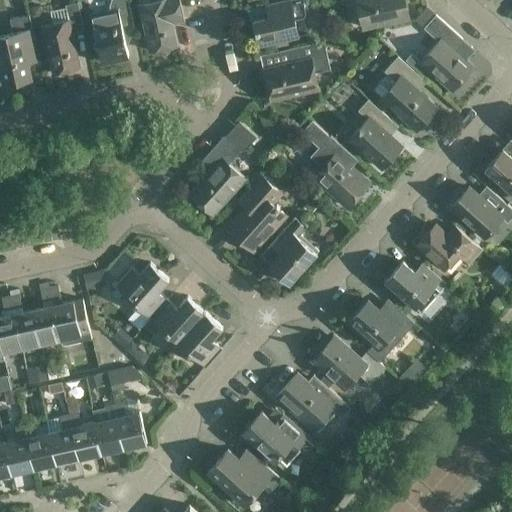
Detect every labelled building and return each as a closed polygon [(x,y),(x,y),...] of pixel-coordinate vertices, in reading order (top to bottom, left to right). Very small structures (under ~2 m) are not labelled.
[(133,16),(129,0),(109,0),(109,4),(110,10),(91,15),(102,61),(129,55),(121,18),(133,16)] [(142,0),(143,3),(140,4),(151,50),(178,44),(173,22),(184,19),(179,0),(155,0),(156,0),(155,0),(142,0)] [(295,20),(307,17),(303,0),(294,0),(267,6),(270,17),(255,20),(260,44),(299,36),(295,20)] [(357,0),(363,27),(409,17),(404,0),(347,0),(348,1),(350,0),(357,0)] [(73,32),(84,29),(78,2),(66,5),(70,19),(43,26),(54,72),(80,66),(73,32)] [(25,44),(36,42),(30,14),(10,19),(13,32),(0,34),(0,62),(5,83),(32,77),(25,44)] [(454,49),(463,39),(437,15),(424,29),(438,42),(420,62),(451,90),(473,66),(454,49)] [(314,73),(329,70),(323,42),(287,49),(290,62),(265,67),(272,100),(317,90),(314,73)] [(417,129),(437,107),(411,84),(419,75),(398,57),(385,71),(396,81),(381,97),(417,129)] [(381,167),(402,145),(384,129),(392,120),(369,99),(359,110),(368,118),(350,138),(381,167)] [(356,159),(313,120),(303,130),(321,146),(313,155),(324,166),(315,177),(347,206),(368,183),(350,166),(356,159)] [(230,139),(222,139),(203,160),(213,169),(207,176),(230,197),(246,179),(229,164),(242,149),(230,139)] [(511,156),(504,149),(495,159),(490,154),(477,168),(499,187),(503,183),(511,191),(511,156)] [(230,197),(207,176),(191,193),(214,214),(230,197)] [(252,249),(284,214),(268,199),(277,190),(262,176),(239,201),(247,208),(229,228),(252,249)] [(507,223),(511,217),(511,208),(505,202),(497,211),(470,187),(452,208),(484,237),(501,218),(507,223)] [(290,282),(318,250),(300,233),(305,228),(294,217),(272,241),(283,251),(270,265),(290,282)] [(46,240),(60,237),(57,224),(43,227),(46,240)] [(469,264),(482,249),(457,226),(448,236),(436,225),(418,244),(445,269),(459,254),(469,264)] [(114,274),(118,278),(138,260),(127,249),(104,271),(110,278),(114,274)] [(421,312),(446,284),(427,266),(419,274),(404,260),(386,280),(421,312)] [(116,285),(151,317),(168,299),(159,291),(170,279),(151,262),(140,274),(133,267),(116,285)] [(95,272),(85,275),(87,283),(97,281),(95,272)] [(86,310),(76,312),(73,299),(62,302),(58,285),(49,287),(63,344),(92,337),(90,329),(86,310)] [(61,336),(49,287),(40,289),(44,306),(34,308),(41,341),(61,336)] [(20,294),(11,296),(22,345),(41,341),(34,308),(23,310),(20,294)] [(22,345),(11,296),(2,298),(6,314),(0,315),(0,337),(3,349),(22,345)] [(168,299),(151,317),(145,324),(155,334),(162,327),(178,342),(205,312),(188,296),(177,307),(168,299)] [(406,333),(415,323),(395,304),(385,315),(369,299),(350,320),(379,347),(398,326),(406,333)] [(222,327),(205,312),(178,342),(205,366),(222,347),(212,339),(222,327)] [(370,385),(386,368),(367,351),(359,359),(334,337),(314,359),(345,387),(358,373),(370,385)] [(67,364),(55,367),(57,376),(69,374),(67,364)] [(130,366),(120,368),(122,375),(132,373),(130,366)] [(29,383),(39,381),(37,371),(27,373),(29,383)] [(341,417),(350,408),(320,380),(313,388),(298,374),(279,396),(314,427),(319,421),(324,426),(336,413),(341,417)] [(0,381),(0,382),(2,388),(6,403),(18,400),(11,379),(0,381)] [(177,381),(171,388),(178,394),(184,387),(177,381)] [(27,394),(26,390),(25,387),(18,389),(20,396),(27,394)] [(108,418),(94,421),(101,452),(124,447),(114,404),(112,394),(101,397),(103,406),(105,406),(108,418)] [(123,402),(114,404),(124,447),(147,442),(140,411),(126,414),(123,402)] [(63,428),(50,431),(57,462),(79,457),(69,414),(67,404),(58,406),(63,428)] [(305,456),(316,444),(283,414),(275,423),(262,411),(244,432),(283,468),(300,450),(305,456)] [(78,412),(69,414),(79,457),(101,452),(94,421),(81,424),(78,412)] [(34,422),(25,424),(34,467),(57,462),(50,431),(37,434),(34,422)] [(18,438),(5,441),(12,472),(34,467),(25,424),(15,426),(18,438)] [(0,474),(12,472),(5,441),(0,442),(0,474)] [(208,471),(219,481),(243,503),(260,484),(269,492),(281,479),(259,459),(250,469),(228,449),(208,471)]
